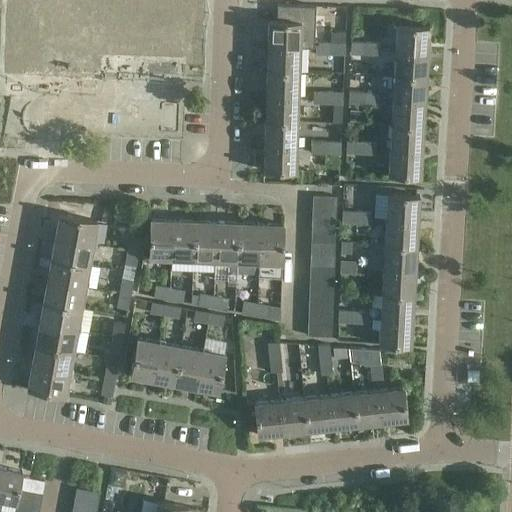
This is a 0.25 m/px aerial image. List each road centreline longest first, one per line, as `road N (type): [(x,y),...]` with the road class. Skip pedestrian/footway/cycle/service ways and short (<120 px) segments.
road 1 (residential): [(0,344),(32,179),(49,170),(200,174),(216,166),(227,0)]
road 2 (residential): [(440,449),(464,0)]
road 3 (residential): [(235,469),(0,419)]
road 4 (residential): [(440,449),(235,469)]
